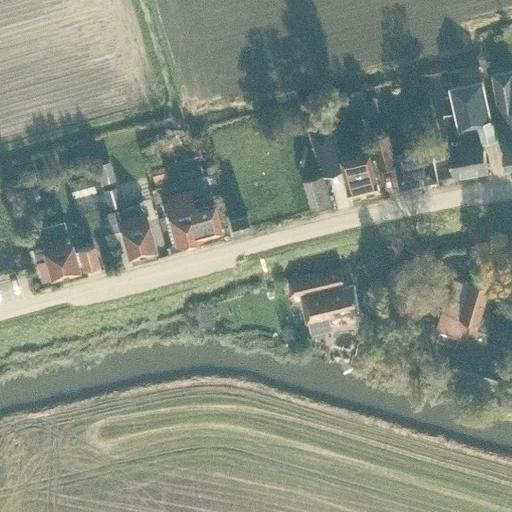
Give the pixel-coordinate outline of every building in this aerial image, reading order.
[(511,69),(491,73),(494,91),(495,91),(504,144),(502,145),(506,167),(511,166),(511,69)] [(453,175),(487,170),(483,146),(482,146),(481,140),(495,137),(492,119),(490,120),(482,77),(457,82),(451,83),(462,139),(448,142),(453,175)] [(380,117),(376,99),(364,101),(368,120),(380,117)] [(324,173),(343,167),(344,167),(341,157),(340,155),(331,121),(311,127),(324,173)] [(404,140),(407,152),(394,155),(389,130),(371,134),(379,168),(395,165),(400,186),(437,178),(432,155),(430,148),(432,147),(429,135),(404,140)] [(162,163),(156,142),(140,146),(146,167),(162,163)] [(370,148),(340,155),(341,157),(344,167),(343,167),(351,197),(367,193),(369,194),(375,193),(376,190),(381,189),(373,160),(370,148)] [(114,184),(112,178),(115,177),(110,159),(95,164),(100,182),(108,207),(122,203),(116,184),(114,184)] [(153,180),(167,176),(164,164),(149,168),(153,180)] [(93,170),(74,175),(78,190),(97,185),(93,170)] [(311,209),(331,204),(323,173),(304,178),(311,209)] [(35,186),(20,191),(23,203),(39,199),(35,186)] [(175,244),(201,237),(222,232),(215,202),(195,207),(190,186),(163,194),(168,216),(175,244)] [(137,203),(115,209),(121,230),(128,257),(154,250),(147,223),(144,212),(140,213),(137,203)] [(121,230),(115,209),(106,211),(111,232),(121,230)] [(231,230),(249,225),(246,215),(229,219),(231,230)] [(43,247),(33,250),(41,279),(50,277),(51,277),(79,270),(77,262),(74,249),(72,242),(69,243),(63,219),(38,226),(41,238),(41,239),(43,247)] [(77,249),(82,269),(98,265),(93,244),(77,249)] [(341,266),(289,278),(292,294),(300,292),(301,296),(306,320),(308,320),(311,334),(332,329),(329,315),(359,308),(353,284),(332,288),(331,285),(344,282),(341,266)] [(455,292),(459,277),(451,275),(435,328),(462,336),(451,373),(473,379),(484,342),(485,342),(488,332),(476,328),(484,302),(455,292)] [(484,302),(490,283),(471,276),(470,280),(459,277),(455,292),(484,302)] [(210,304),(195,306),(197,324),(212,323),(210,304)] [(506,348),(485,342),(484,342),(473,379),(495,386),(506,348)]
